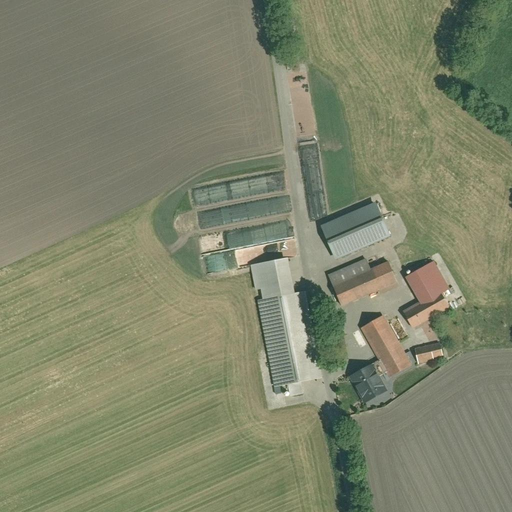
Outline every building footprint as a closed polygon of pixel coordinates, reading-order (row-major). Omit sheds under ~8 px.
[(335,259),(392,238),(378,201),(331,218),(332,221),(322,225),(335,259)] [(288,260),(249,268),(254,295),(261,293),(263,304),(256,305),(273,392),(321,382),(304,296),(297,297),(295,298),(288,260)] [(326,279),(341,312),(397,287),(388,266),(371,274),(365,261),(326,279)] [(408,281),(405,283),(419,306),(403,316),(412,332),(449,311),(441,298),(451,293),(434,265),(408,281)] [(413,368),(384,319),(360,333),(378,364),(348,382),(364,409),(387,395),(382,387),(413,368)] [(439,346),(414,351),(418,367),(443,362),(439,346)]
